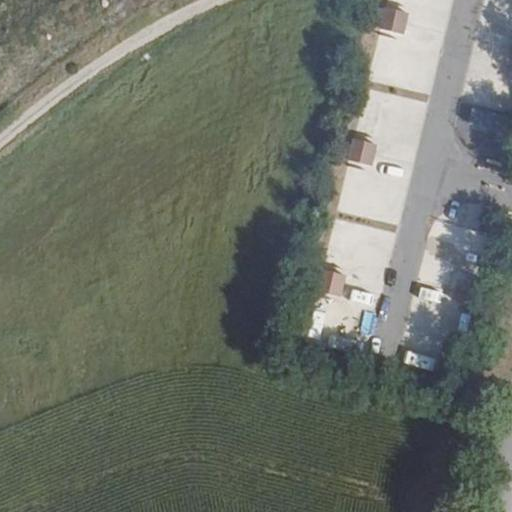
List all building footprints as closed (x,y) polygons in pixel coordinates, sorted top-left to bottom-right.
[(511,19),(511,16),(511,0),(482,0),(480,10),(511,19)] [(384,7),(378,30),(402,37),(408,13),(384,7)] [(421,14),(418,26),(441,32),(444,20),(421,14)] [(386,94),(383,104),(413,113),(416,102),(386,94)] [(472,108),(467,127),(500,136),(505,117),(472,108)] [(347,160),(371,166),(376,143),(352,138),(347,160)] [(366,212),(374,181),(345,174),(337,205),(366,212)] [(341,297),(344,274),(321,270),(318,293),(341,297)] [(470,306),(477,285),(459,278),(451,299),(470,306)] [(433,372),(441,343),(413,335),(405,363),(433,372)]
